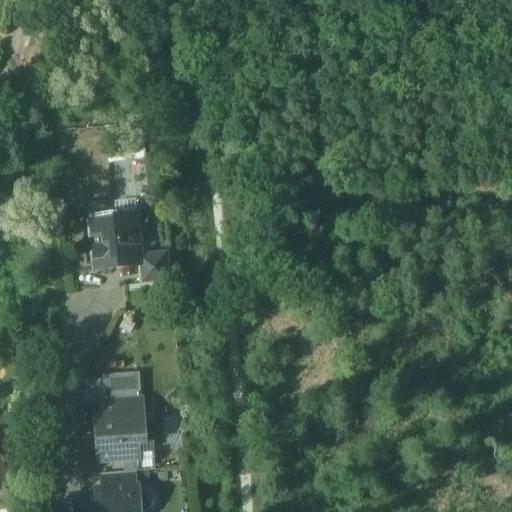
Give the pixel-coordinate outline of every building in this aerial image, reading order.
[(115,215),(90,218),(91,223),(89,223),(94,271),(139,266),(142,266),(141,258),(137,218),(116,220),(115,215)] [(167,255),(141,258),(142,266),(139,266),(141,286),(169,283),(167,255)] [(139,375),(103,377),(105,401),(141,399),(139,375)] [(141,399),(105,401),(106,416),(142,414),(141,399)] [(106,416),(96,417),(99,464),(123,462),(137,461),(136,446),(144,445),(142,414),(106,416)] [(144,445),(136,446),(137,461),(123,462),(124,474),(126,474),(136,473),(148,472),(148,471),(151,471),(149,445),(144,445)] [(0,489),(10,485),(0,463),(0,489)] [(136,473),(126,474),(127,489),(137,488),(136,473)] [(124,474),(100,476),(101,491),(127,489),(126,474),(124,474)] [(101,491),(94,492),(95,511),(141,511),(140,488),(137,488),(127,489),(101,491)]
